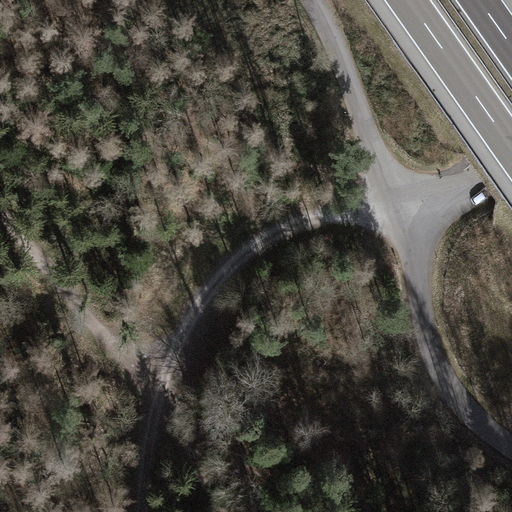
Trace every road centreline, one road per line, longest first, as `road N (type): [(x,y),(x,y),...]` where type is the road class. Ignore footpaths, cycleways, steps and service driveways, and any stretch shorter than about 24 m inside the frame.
road 1 (track): [(141,511),(156,394),(174,342),(231,265),(268,238),(347,209),(407,211)]
road 2 (track): [(226,511),(179,422),(0,202)]
road 3 (unclassified): [(407,211),(426,331),(442,375),(467,411),(511,449)]
road 4 (unclassified): [(311,0),(407,211)]
road 5 (motorway): [(406,0),(511,150)]
